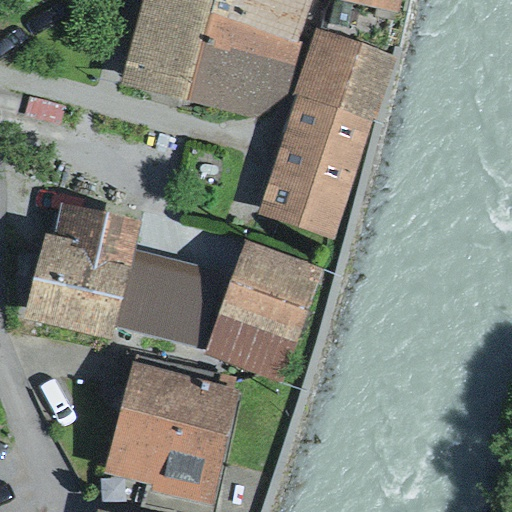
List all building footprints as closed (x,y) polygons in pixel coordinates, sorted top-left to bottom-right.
[(252,105),(257,87),(278,92),(286,66),(256,58),(263,35),(208,20),(214,0),(159,0),(139,74),(252,105)] [(302,18),(296,16),(300,0),(214,0),(208,20),(263,35),(293,45),(302,18)] [(349,37),(386,46),(395,0),(336,0),(356,5),(349,37)] [(309,100),(365,121),(367,122),(388,65),(329,43),(309,100)] [(270,214),(328,234),(367,122),(365,121),(309,100),(270,214)] [(61,245),(42,317),(111,334),(136,235),(75,219),(69,247),(61,245)] [(282,379),(293,346),(280,341),(305,273),(258,256),(221,356),(282,379)] [(148,264),(138,308),(164,316),(178,271),(148,264)] [(191,324),(204,278),(178,271),(164,316),(191,324)] [(165,476),(162,487),(207,497),(232,381),(145,362),(118,464),(165,476)]
